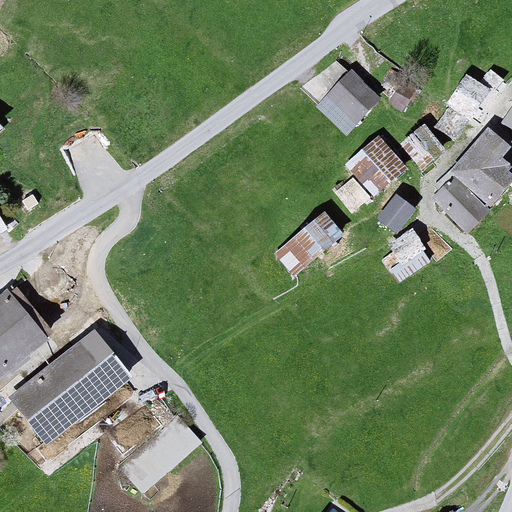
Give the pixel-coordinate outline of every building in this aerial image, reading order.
[(349,75),(314,110),(346,141),(380,106),(349,75)] [(490,89),(467,75),(449,101),(450,105),(436,125),(455,136),(490,89)] [(424,126),(403,143),(422,166),(443,149),(424,126)] [(509,144),(490,126),(452,167),(488,200),(511,174),(511,173),(496,158),(509,144)] [(379,136),(349,162),(374,191),(404,165),(379,136)] [(368,196),(352,177),(336,189),(351,209),(368,196)] [(487,213),(453,177),(432,197),(466,233),(487,213)] [(397,194),(380,217),(397,229),(414,206),(397,194)] [(324,212),(277,252),(293,271),(340,231),(324,212)] [(424,246),(412,229),(392,244),(398,251),(385,260),(399,279),(428,259),(421,248),(424,246)] [(2,293),(0,294),(0,381),(45,348),(2,293)] [(91,337),(5,402),(43,452),(129,386),(91,337)]
